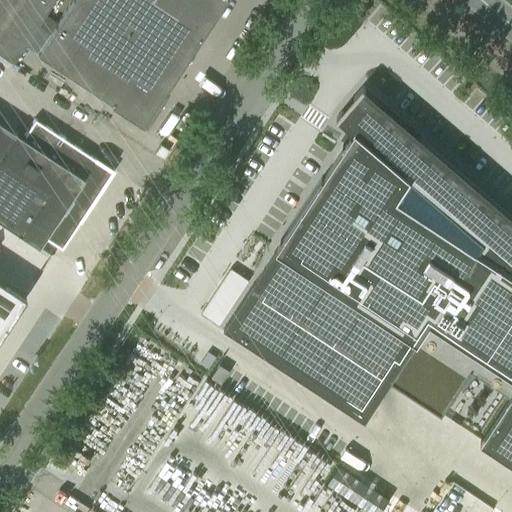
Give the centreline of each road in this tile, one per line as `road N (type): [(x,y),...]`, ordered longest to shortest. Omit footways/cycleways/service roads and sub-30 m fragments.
road 1 (unclassified): [(0,472),(305,0)]
road 2 (unknown): [(180,194),(0,83)]
